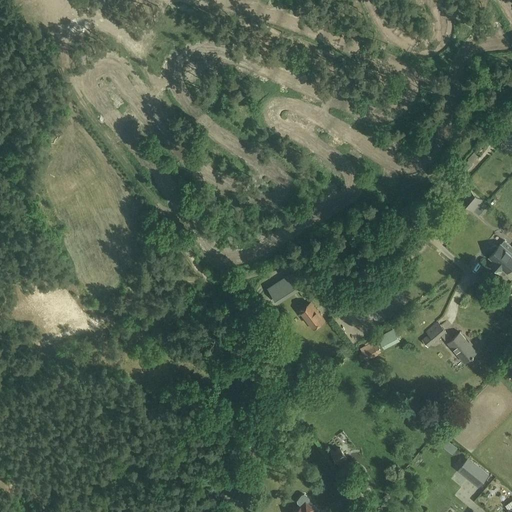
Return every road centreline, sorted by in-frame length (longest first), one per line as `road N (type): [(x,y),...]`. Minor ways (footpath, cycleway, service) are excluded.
road 1 (track): [(511,82),(439,177),(398,189),(378,213),(345,223),(260,274),(223,284),(185,249),(18,0)]
road 2 (track): [(260,383),(281,376),(286,363),(252,314),(259,290),(347,239),(412,225)]
road 3 (track): [(0,337),(44,344),(149,291),(213,282)]
road 4 (unclassified): [(511,300),(394,211)]
road 5 (track): [(177,91),(156,94),(93,0)]
